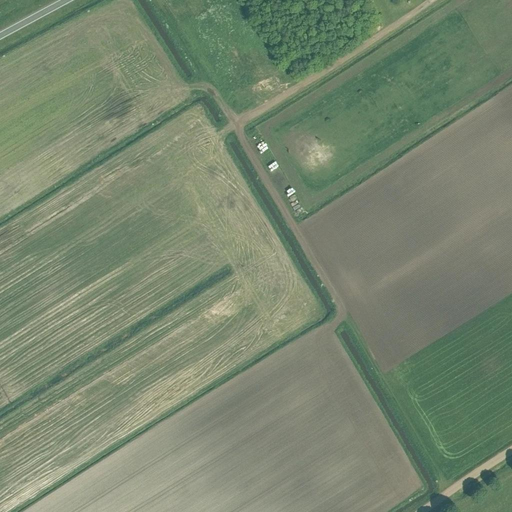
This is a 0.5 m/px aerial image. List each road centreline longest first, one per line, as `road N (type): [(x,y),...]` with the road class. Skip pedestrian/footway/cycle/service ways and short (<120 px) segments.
road 1 (track): [(430,0),(235,128),(448,492)]
road 2 (track): [(238,121),(152,0)]
